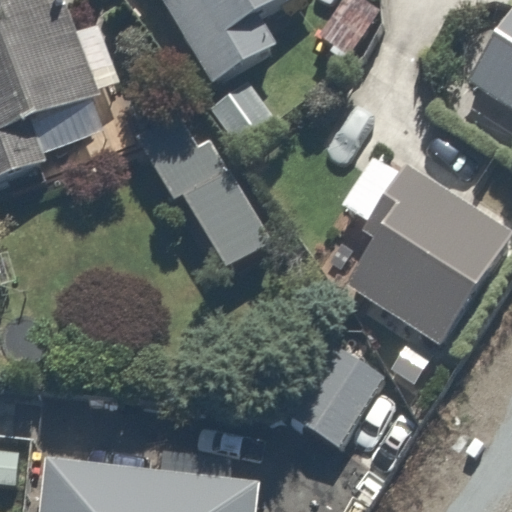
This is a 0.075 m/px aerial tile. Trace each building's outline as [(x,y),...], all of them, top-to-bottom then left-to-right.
[(0,0),(0,192),(60,171),(49,141),(79,130),(73,115),(96,106),(61,9),(37,18),(30,0),(0,0)] [(300,0),(155,0),(212,95),(275,57),(257,26),(300,0)] [(511,117),(511,28),(472,91),(511,117)] [(186,107),(131,141),(214,276),(269,242),(186,107)] [(433,355),(511,234),(412,169),(333,290),(433,355)] [(333,450),(379,380),(330,348),(284,419),(333,450)] [(0,492),(13,494),(18,452),(0,449),(0,492)] [(251,511),(255,483),(40,459),(34,511),(251,511)]
